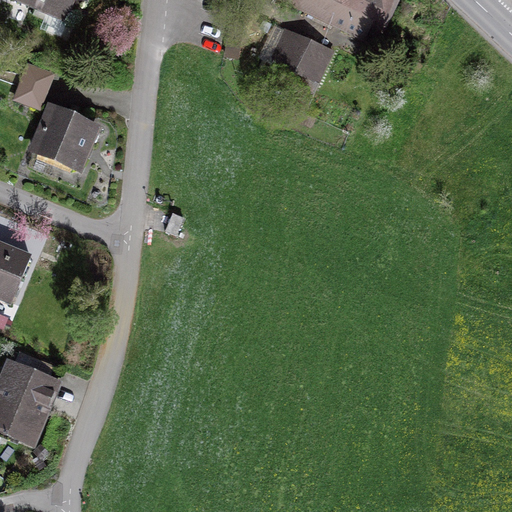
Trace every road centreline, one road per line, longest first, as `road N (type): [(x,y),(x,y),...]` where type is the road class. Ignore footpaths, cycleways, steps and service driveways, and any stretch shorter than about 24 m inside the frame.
road 1 (residential): [(68,500),(119,325),(128,240)]
road 2 (residential): [(128,240),(154,0)]
road 3 (residential): [(128,240),(0,189)]
